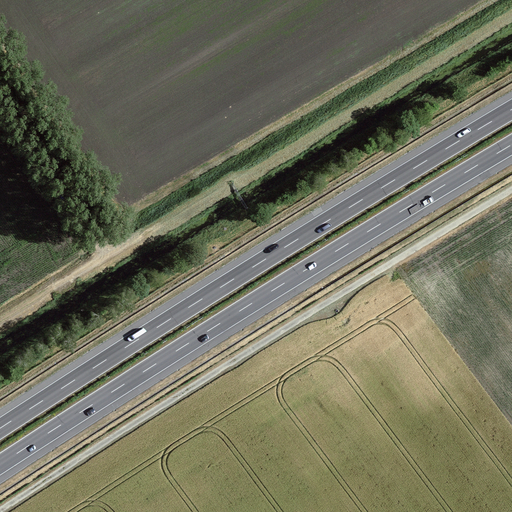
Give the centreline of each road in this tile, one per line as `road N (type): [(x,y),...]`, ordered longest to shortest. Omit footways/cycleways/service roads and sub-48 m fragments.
road 1 (track): [(511,189),(0,510)]
road 2 (motorway): [(0,464),(511,144)]
road 3 (motorway): [(511,109),(0,428)]
